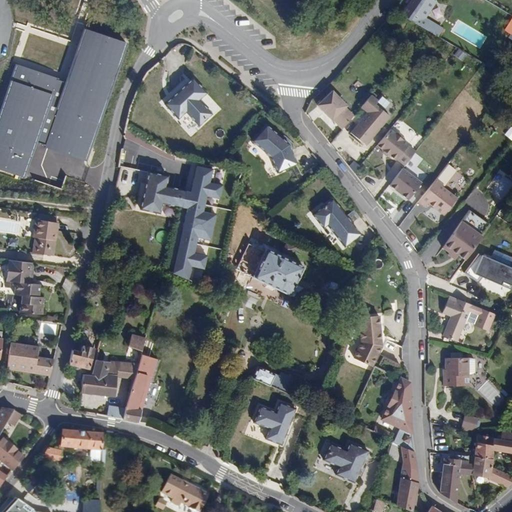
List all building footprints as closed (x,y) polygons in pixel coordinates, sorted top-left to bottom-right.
[(400,15),(424,29),(430,21),(425,17),(435,2),(433,0),(410,0),(409,2),(400,15)] [(511,17),(511,15),(504,11),(499,20),(507,25),(511,17)] [(464,60),(469,53),(460,48),(456,55),(464,60)] [(489,60),(486,65),(495,71),(498,66),(489,60)] [(187,83),(159,108),(173,123),(180,116),(193,131),(206,119),(193,104),(201,98),(187,83)] [(352,102),(336,87),(319,104),(343,128),(356,115),(348,107),(352,102)] [(375,94),(364,107),(370,112),(353,132),(368,144),(394,114),(380,103),(382,100),(375,94)] [(293,143),(272,123),(255,140),(273,157),(279,170),(299,162),(293,143)] [(399,134),(393,129),(380,145),(399,160),(400,159),(406,164),(416,151),(410,145),(411,144),(405,139),(407,139),(400,133),(399,134)] [(333,141),(342,150),(353,141),(343,131),(333,141)] [(194,192),(182,189),(178,208),(185,210),(170,273),(190,277),(194,264),(206,267),(209,256),(196,253),(200,235),(213,238),(219,213),(206,210),(210,195),(224,198),(227,183),(214,180),(217,170),(200,166),(194,192)] [(425,182),(404,167),(390,185),(411,201),(425,182)] [(166,176),(147,172),(139,209),(159,213),(161,203),(178,208),(182,189),(164,186),(166,176)] [(445,183),(439,178),(420,202),(427,208),(431,203),(446,215),(460,198),(444,185),(445,183)] [(365,233),(337,197),(314,214),(326,229),(332,225),(347,246),(365,233)] [(48,221),(36,219),(34,237),(35,237),(34,252),(53,255),(58,222),(48,221)] [(484,236),(464,221),(446,247),(452,251),(449,255),(458,260),(462,255),(468,259),(484,236)] [(266,249),(253,277),(289,294),(303,266),(266,249)] [(129,257),(111,252),(108,260),(126,265),(129,257)] [(511,266),(482,254),(467,273),(481,284),(485,278),(511,288),(511,266)] [(33,263),(9,260),(5,287),(11,288),(12,283),(16,284),(15,294),(22,295),(20,311),(42,314),(43,297),(38,297),(40,284),(30,283),(30,274),(32,274),(33,263)] [(495,314),(449,296),(442,313),(450,316),(443,336),(457,342),(466,320),(468,315),(477,318),(475,324),(474,325),(489,331),(495,314)] [(468,315),(466,320),(475,324),(477,318),(468,315)] [(381,316),(360,317),(360,341),(353,356),(371,365),(381,345),(381,316)] [(62,323),(59,322),(57,322),(46,321),(36,320),(35,326),(61,329),(62,323)] [(142,350),(145,339),(131,335),(128,346),(142,350)] [(42,346),(9,341),(5,368),(50,376),(54,359),(40,357),(42,346)] [(81,351),(72,350),(69,364),(89,368),(94,348),(82,345),(81,351)] [(138,363),(142,350),(128,346),(125,360),(138,363)] [(125,409),(122,419),(139,422),(156,359),(142,355),(137,372),(135,372),(134,378),(125,409)] [(468,375),(467,358),(446,359),(446,370),(446,375),(443,375),(443,386),(464,386),(464,381),(464,374),(468,375)] [(109,362),(95,360),(91,375),(83,374),(81,392),(114,397),(117,376),(106,374),(109,362)] [(130,364),(109,362),(106,374),(117,376),(134,378),(135,372),(137,366),(130,364)] [(258,367),(252,379),(270,386),(275,374),(258,367)] [(410,419),(409,382),(400,378),(381,419),(411,432),(410,419)] [(270,386),(252,379),(248,387),(272,397),(275,389),(270,386)] [(477,390),(496,408),(506,397),(488,379),(477,390)] [(291,386),(287,393),(297,398),(300,390),(291,386)] [(279,411),(264,405),(257,421),(272,427),(269,436),(283,442),(297,407),(283,402),(279,411)] [(108,406),(107,416),(122,419),(125,409),(108,406)] [(0,433),(14,410),(2,409),(0,413),(0,433)] [(475,432),(479,418),(466,414),(462,428),(475,432)] [(449,427),(437,424),(435,431),(447,434),(449,427)] [(102,450),(102,435),(62,431),(60,446),(58,445),(57,451),(47,449),(42,457),(59,461),(60,447),(102,450)] [(511,432),(502,431),(501,435),(501,439),(493,438),(492,450),(511,452),(511,432)] [(434,432),(425,433),(427,445),(435,446),(434,432)] [(400,445),(414,452),(412,437),(404,434),(400,445)] [(492,459),(492,450),(493,438),(493,436),(476,434),(477,442),(474,456),(473,464),(471,474),(489,477),(489,479),(507,487),(511,483),(511,476),(491,466),(492,459)] [(0,461),(12,472),(24,457),(0,436),(0,461)] [(399,445),(390,441),(387,455),(395,457),(399,445)] [(330,443),(323,459),(339,466),(335,473),(354,482),(368,450),(349,442),(346,450),(330,443)] [(397,460),(416,468),(414,452),(400,445),(397,460)] [(471,474),(473,464),(468,463),(469,456),(441,453),(441,458),(444,458),(441,494),(456,503),(459,472),(471,474)] [(0,472),(6,477),(12,472),(0,461),(0,472)] [(267,465),(262,475),(284,487),(289,477),(267,465)] [(398,491),(395,505),(411,511),(418,484),(416,470),(402,466),(399,484),(398,491)] [(188,508),(187,511),(188,511),(199,511),(207,495),(169,477),(161,493),(172,498),(170,502),(178,507),(180,504),(188,508)] [(375,499),(371,511),(373,511),(384,511),(387,502),(375,499)]
